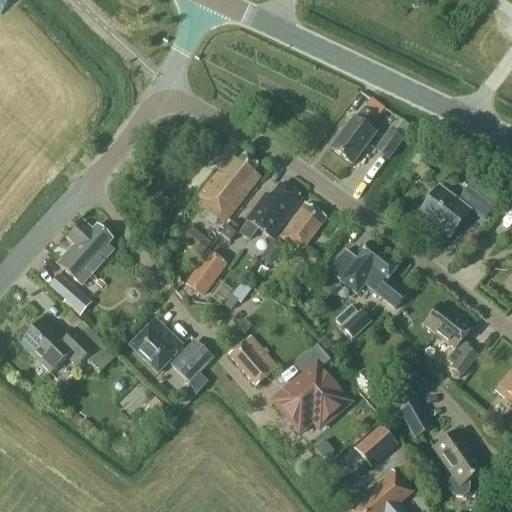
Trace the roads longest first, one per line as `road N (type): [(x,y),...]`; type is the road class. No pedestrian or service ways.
road 1 (residential): [(511,331),(267,149),(162,87)]
road 2 (residential): [(318,471),(165,294),(89,184)]
road 3 (secondary): [(511,139),(210,0)]
road 4 (tertiary): [(0,284),(89,184)]
road 5 (tertiary): [(89,184),(162,87)]
